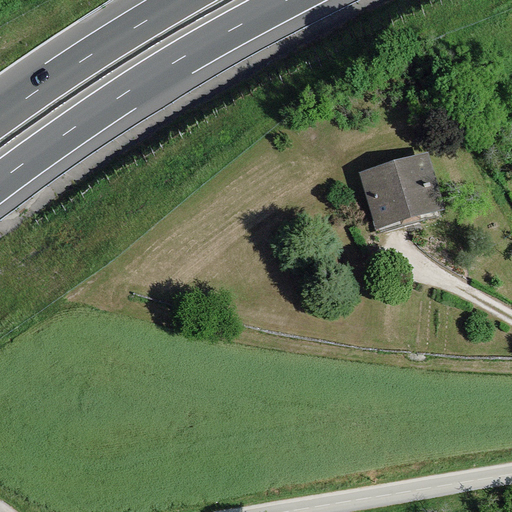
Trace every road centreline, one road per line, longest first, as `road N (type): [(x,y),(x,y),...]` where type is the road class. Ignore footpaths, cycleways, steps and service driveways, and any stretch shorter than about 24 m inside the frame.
road 1 (track): [(511,368),(269,342),(129,306)]
road 2 (motorway): [(0,184),(174,65),(293,0)]
road 3 (tertiary): [(511,473),(283,511)]
road 4 (motorway): [(181,0),(0,117)]
